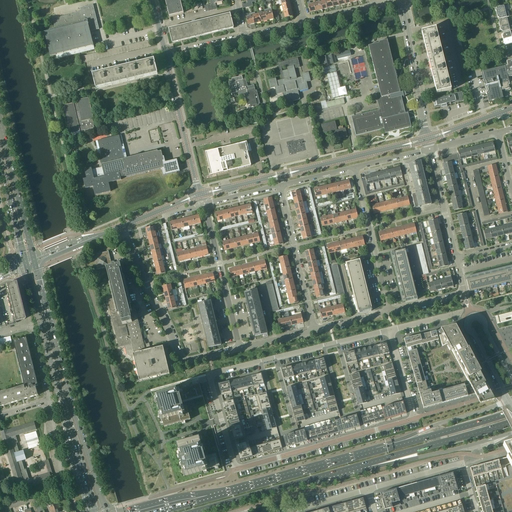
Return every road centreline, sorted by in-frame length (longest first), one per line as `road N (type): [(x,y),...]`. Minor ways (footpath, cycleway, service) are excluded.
road 1 (residential): [(389,329),(212,373),(235,469)]
road 2 (residential): [(389,329),(414,418),(235,469)]
road 3 (primary): [(105,511),(34,260)]
road 4 (primary): [(25,264),(92,511)]
road 5 (primary): [(378,449),(145,511)]
road 6 (primary): [(195,511),(357,466)]
road 7 (primary): [(357,466),(511,421)]
road 8 (primary): [(357,466),(511,435)]
road 9 (residential): [(314,330),(279,185)]
road 10 (residential): [(389,311),(354,167)]
road 11 (residential): [(239,348),(204,204)]
road 12 (residential): [(476,511),(462,463),(368,490)]
road 13 (residential): [(183,360),(121,226)]
road 14 (primary): [(34,260),(0,121)]
road 15 (primary): [(509,400),(378,449)]
road 16 (unclassified): [(199,191),(166,56)]
road 17 (primary): [(511,412),(378,449)]
road 18 (residential): [(426,136),(401,1)]
